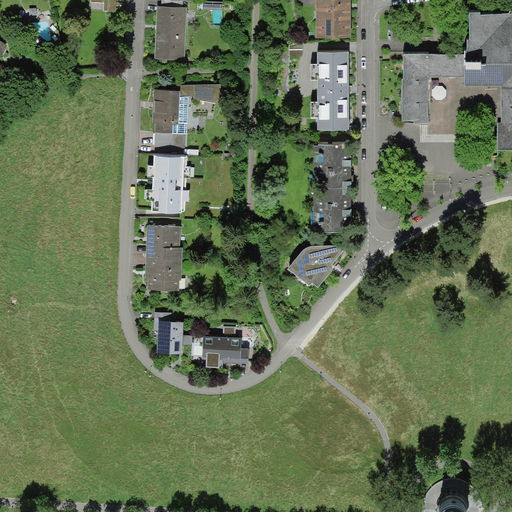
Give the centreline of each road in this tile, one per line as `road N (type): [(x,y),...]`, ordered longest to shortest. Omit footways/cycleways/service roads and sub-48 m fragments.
road 1 (residential): [(136,0),(122,313),(131,340),(156,370),(192,387),(237,387),(266,372),(374,249)]
road 2 (residential): [(369,2),(374,249)]
road 3 (residential): [(374,249),(434,215),(511,189)]
